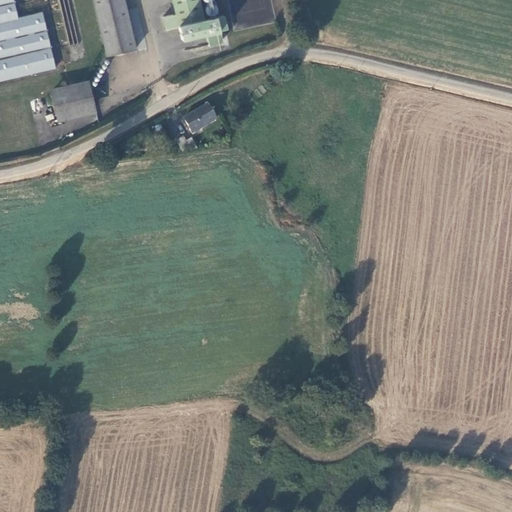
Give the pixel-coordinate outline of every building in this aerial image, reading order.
[(0,0),(0,80),(53,68),(40,13),(18,18),(13,0),(0,0)] [(136,49),(124,0),(93,0),(107,56),(136,49)] [(197,0),(168,0),(173,16),(161,19),(164,31),(176,28),(179,40),(203,35),(206,46),(219,43),(216,31),(224,29),(221,18),(203,22),(197,0)] [(88,81),(49,89),(57,122),(95,113),(88,81)] [(208,105),(184,117),(192,131),(215,119),(208,105)] [(183,136),(176,139),(181,149),(189,148),(197,145),(194,138),(186,142),(183,136)]
